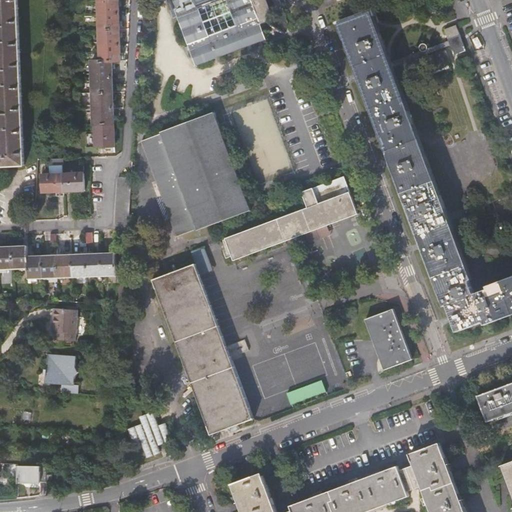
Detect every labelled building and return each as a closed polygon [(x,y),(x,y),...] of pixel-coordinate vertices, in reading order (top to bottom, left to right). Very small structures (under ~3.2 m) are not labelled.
[(0,0),(0,131),(1,167),(24,166),(17,0),(0,0)] [(117,0),(101,0),(102,16),(119,15),(117,0)] [(177,9),(198,69),(266,44),(261,29),(268,27),(268,26),(269,0),(173,0),(177,9)] [(485,327),(511,316),(511,278),(487,288),(488,291),(474,295),(471,287),(469,281),(472,280),(372,14),(339,26),(443,306),(445,305),(450,316),(456,333),(484,323),(485,327)] [(119,30),(119,15),(102,16),(103,31),(119,30)] [(189,85),(164,16),(147,23),(167,109),(213,91),(210,79),(189,85)] [(449,38),(461,35),(457,25),(446,29),(449,38)] [(104,46),(120,46),(119,30),(103,31),(104,46)] [(467,51),(461,35),(449,38),(455,55),(467,51)] [(426,46),(425,45),(423,44),(421,44),(420,45),(419,46),(418,49),(419,51),(420,52),(421,52),(423,53),(425,52),(426,50),(427,48),(426,46)] [(105,63),(111,63),(121,62),(120,46),(104,46),(105,63)] [(423,74),(431,71),(450,64),(446,51),(418,61),(423,74)] [(102,63),(96,63),(96,79),(112,78),(111,63),(105,63),(102,63)] [(97,93),(113,93),(112,78),(96,79),(97,93)] [(97,110),(113,109),(113,93),(97,93),(97,110)] [(114,124),(113,109),(97,110),(98,125),(114,124)] [(139,138),(171,227),(246,199),(213,111),(139,138)] [(115,146),(114,124),(98,125),(95,125),(96,147),(115,146)] [(63,175),(64,194),(84,193),(83,174),(63,175)] [(44,194),(64,194),(63,175),(44,176),(44,194)] [(118,176),(116,227),(130,227),(131,176),(118,176)] [(305,210),(223,241),(230,258),(231,261),(357,214),(343,177),(299,194),(305,210)] [(227,259),(230,258),(223,241),(220,242),(227,259)] [(30,270),(29,259),(29,249),(20,249),(20,251),(4,252),(4,250),(0,249),(0,273),(6,274),(6,271),(30,270)] [(117,276),(116,254),(110,255),(110,257),(102,258),(102,277),(117,276)] [(126,276),(127,254),(116,254),(117,276),(126,276)] [(88,277),(102,277),(102,258),(94,258),(94,255),(87,256),(88,277)] [(205,255),(191,260),(200,284),(214,279),(205,255)] [(88,277),(87,256),(81,256),(81,259),(73,259),(73,278),(88,277)] [(44,279),(59,279),(59,257),(52,258),(51,260),(44,261),(44,279)] [(59,279),(73,278),(73,259),(65,259),(65,257),(59,257),(59,279)] [(30,280),(44,279),(44,261),(35,261),(35,258),(29,259),(30,270),(30,280)] [(231,366),(200,284),(191,260),(149,275),(208,430),(224,425),(234,421),(250,415),(231,366)] [(56,341),(76,342),(78,308),(68,308),(68,311),(55,310),(53,331),(56,332),(56,341)] [(385,369),(413,359),(395,308),(366,319),(385,369)] [(64,394),(79,395),(80,384),(75,384),(76,378),(81,375),(76,370),(77,359),(55,357),(55,358),(49,357),(48,372),(46,372),(45,378),(49,378),(49,375),(55,376),(55,385),(65,385),(64,394)] [(323,379),(288,392),(293,404),(327,391),(323,379)] [(488,422),(511,412),(511,382),(478,395),(488,422)] [(143,423),(133,426),(144,459),(163,453),(160,445),(171,441),(165,422),(160,424),(155,410),(140,415),(143,423)] [(236,426),(234,421),(224,425),(225,429),(236,426)] [(286,507),(285,508),(286,511),(380,511),(422,496),(427,511),(467,511),(442,442),(407,455),(409,461),(286,507)] [(511,461),(502,465),(511,492),(511,461)] [(20,466),(19,483),(46,485),(47,468),(20,466)] [(286,511),(285,508),(280,510),(265,470),(231,483),(241,511),(286,511)]
